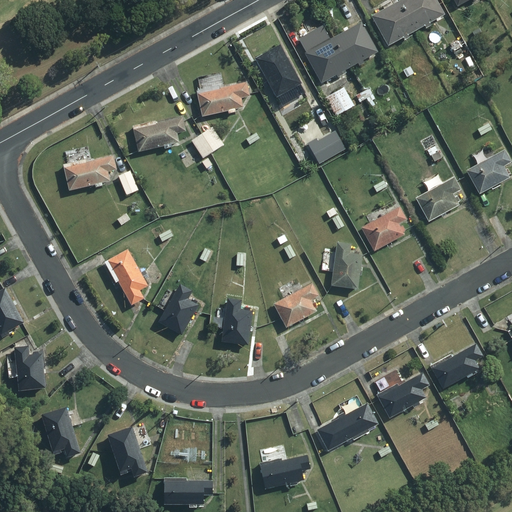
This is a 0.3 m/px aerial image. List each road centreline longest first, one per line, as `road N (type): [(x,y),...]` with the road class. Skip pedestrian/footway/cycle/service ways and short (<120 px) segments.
road 1 (residential): [(511,260),(275,388),(237,396),(182,391),(126,367),(90,334),(0,175)]
road 2 (residential): [(0,145),(258,0)]
